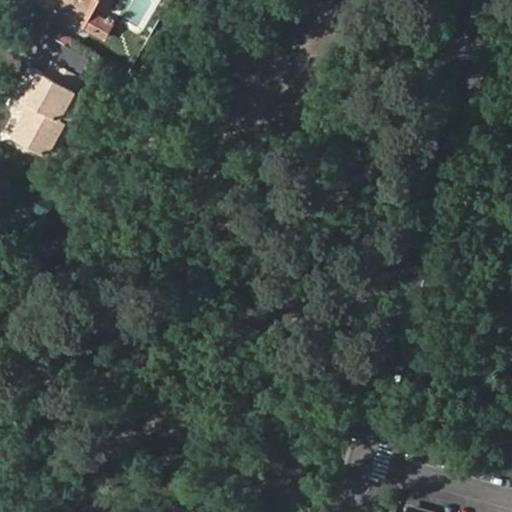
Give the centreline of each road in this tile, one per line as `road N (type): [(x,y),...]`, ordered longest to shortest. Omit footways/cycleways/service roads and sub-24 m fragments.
road 1 (residential): [(368,457),(489,0)]
road 2 (residential): [(511,496),(368,457)]
